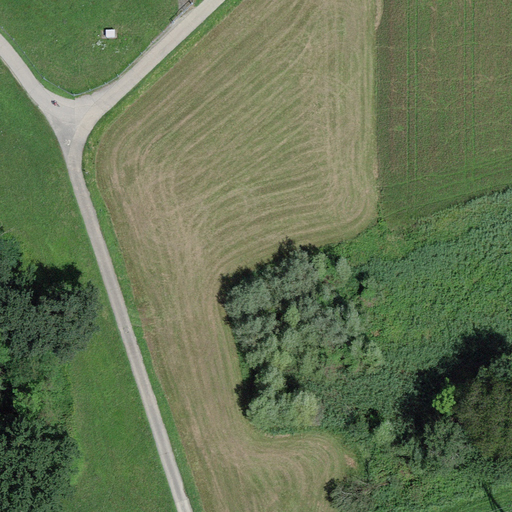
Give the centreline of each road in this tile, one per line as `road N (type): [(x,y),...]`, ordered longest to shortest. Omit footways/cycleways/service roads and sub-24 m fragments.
road 1 (track): [(57,123),(185,511)]
road 2 (unclassified): [(211,0),(121,84),(57,123)]
